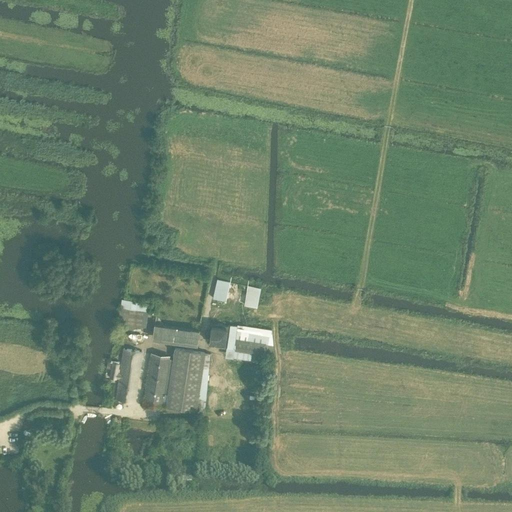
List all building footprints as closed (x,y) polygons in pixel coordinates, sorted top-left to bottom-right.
[(225,300),(229,281),(217,279),(213,298),(225,300)] [(120,307),(118,323),(145,328),(147,317),(142,316),(143,311),(148,312),(149,304),(131,301),(130,309),(120,307)] [(207,330),(207,335),(208,342),(215,345),(226,346),(234,347),(234,350),(253,353),(251,359),(263,361),(266,343),(272,344),(272,335),(236,329),(237,325),(229,324),(227,326),(219,323),(211,324),(207,330)] [(154,324),(153,335),(197,341),(199,329),(154,324)] [(136,346),(144,343),(144,334),(138,328),(129,332),(129,340),(136,346)] [(150,355),(143,403),(195,411),(205,352),(175,347),(173,358),(150,355)] [(135,402),(142,351),(124,348),(120,375),(117,374),(119,361),(117,361),(117,363),(108,362),(106,368),(111,369),(110,377),(116,378),(117,376),(119,377),(116,399),(135,402)] [(7,431),(5,443),(17,445),(19,433),(7,431)]
